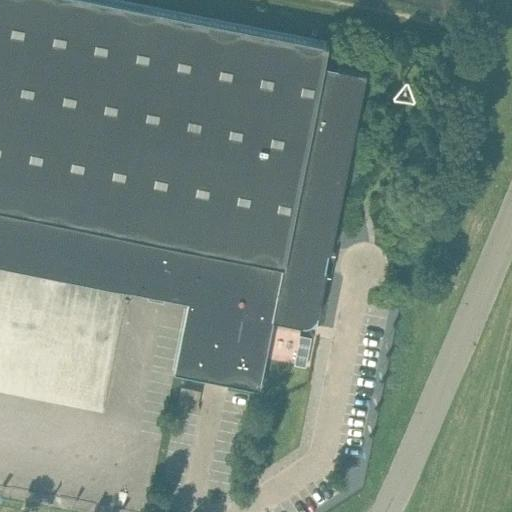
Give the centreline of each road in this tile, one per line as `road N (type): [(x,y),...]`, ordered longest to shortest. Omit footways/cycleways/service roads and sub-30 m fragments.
road 1 (unclassified): [(511,224),(383,511)]
road 2 (track): [(467,511),(511,339)]
